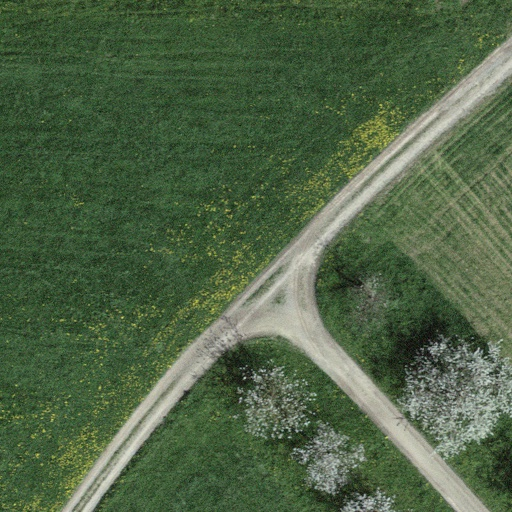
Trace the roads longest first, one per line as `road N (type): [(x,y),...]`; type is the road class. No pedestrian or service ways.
road 1 (track): [(456,511),(261,294),(97,511)]
road 2 (track): [(261,294),(511,64)]
